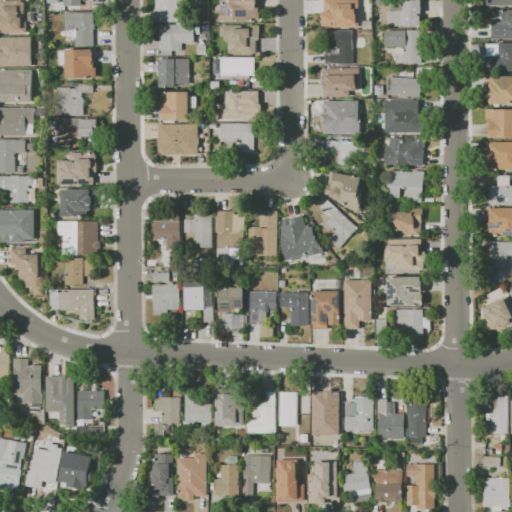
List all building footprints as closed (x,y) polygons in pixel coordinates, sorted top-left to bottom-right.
[(27,21),(27,32),(0,32),(0,8),(1,8),(1,0),(22,0),(22,2),(25,2),(25,13),(23,13),(23,21),(27,21)] [(179,21),(160,21),(160,0),(177,0),(177,6),(179,6),(179,21)] [(221,0),(259,0),(258,11),(259,12),(259,13),(260,14),(260,16),(260,17),(259,18),(259,19),(258,20),(255,20),(254,20),(253,21),(252,21),(251,20),(250,20),(250,19),(221,19),(221,10),(223,10),(223,3),(221,3),(221,0)] [(359,0),(359,27),(322,27),(322,24),(321,24),(321,11),(324,11),(324,0),(359,0)] [(420,0),(420,12),(417,12),(417,15),(419,15),(419,25),(404,25),(403,24),(387,25),(386,10),(389,10),(388,0),(420,0)] [(97,41),(79,41),(79,25),(68,25),(68,12),(97,11),(97,23),(98,23),(98,28),(97,28),(97,41)] [(511,40),(495,40),(495,19),(500,19),(500,11),(511,11),(511,40)] [(366,28),(366,20),(375,20),(375,27),(366,28)] [(185,52),(163,52),(163,26),(203,26),(203,35),(197,35),(197,44),(185,44),(185,52)] [(263,26),(263,35),(262,35),(262,41),(259,41),(259,54),(232,54),(232,41),(228,41),(228,38),(224,38),(224,26),(263,26)] [(436,30),(436,42),(427,43),(427,30),(436,30)] [(356,64),(328,65),(327,55),(328,55),(328,32),(355,31),(356,64)] [(424,31),(424,64),(407,64),(399,64),(399,56),(398,56),(398,41),(406,41),(406,31),(424,31)] [(33,66),(0,66),(0,37),(33,37),(33,66)] [(500,44),(508,44),(508,45),(508,44),(508,47),(511,47),(511,73),(501,74),(501,59),(493,59),(492,45),(500,45),(500,44)] [(209,46),(209,55),(200,55),(200,46),(209,46)] [(97,67),(98,78),(67,78),(67,50),(93,50),(93,52),(94,52),(94,62),(95,62),(95,67),(97,67)] [(258,58),(258,76),(224,76),(224,58),(258,58)] [(191,59),(192,84),(177,84),(177,87),(161,87),(161,78),(162,78),(162,68),(161,68),(161,59),(162,59),(191,59)] [(368,83),(368,94),(359,94),(359,95),(341,95),(341,83),(329,83),(329,70),(341,70),(341,69),(359,68),(359,83),(368,83)] [(0,69),(34,69),(34,101),(0,101),(0,69)] [(411,97),(402,96),(391,95),(392,77),(425,80),(423,98),(411,97)] [(511,107),(495,108),(495,105),(493,103),(493,99),(490,99),(490,77),(494,77),(511,77),(511,107)] [(88,111),(62,111),(61,84),(74,84),(75,86),(81,86),(81,81),(98,80),(98,89),(86,90),(86,95),(88,95),(88,97),(89,97),(89,104),(88,104),(88,111)] [(192,120),(164,120),(163,101),(164,101),(164,92),(192,92),(192,120)] [(256,101),(257,117),(246,117),(246,119),(228,120),(228,105),(221,105),(221,93),(246,92),(246,101),(256,101)] [(315,100),(327,100),(327,112),(315,112),(315,100)] [(425,104),(423,120),(410,119),(409,125),(423,127),(422,136),(407,134),(407,129),(395,128),(399,100),(425,104)] [(353,127),(344,127),(344,133),(330,133),(329,103),(352,103),(352,117),(353,117),(353,127)] [(375,118),(366,119),(366,110),(364,110),(363,103),(375,103),(375,118)] [(47,117),(39,117),(39,110),(41,110),(41,106),(47,106),(47,109),(47,117)] [(28,135),(1,136),(1,108),(36,107),(36,124),(35,124),(35,134),(28,134),(28,135)] [(511,110),(511,139),(491,139),(491,121),(489,121),(490,111),(511,110)] [(101,120),(101,129),(97,129),(97,137),(59,138),(59,120),(85,119),(85,120),(101,120)] [(189,151),(171,152),(171,151),(169,151),(169,144),(165,144),(165,132),(171,131),(171,125),(173,125),(173,124),(191,123),(191,124),(194,124),(194,125),(199,125),(199,138),(189,138),(189,151)] [(257,153),(244,153),(244,142),(224,142),(224,125),(257,124),(257,153)] [(212,155),(203,155),(203,138),(212,138),(212,155)] [(17,172),(0,172),(0,139),(17,139),(27,139),(27,152),(17,152),(17,172)] [(372,147),(369,162),(357,160),(356,166),(365,167),(364,173),(338,168),(340,151),(327,149),(328,139),(344,142),(344,140),(366,143),(365,146),(372,147)] [(426,167),(416,166),(413,166),(413,167),(391,164),(391,165),(387,165),(389,147),(392,148),(394,139),(405,140),(405,139),(414,140),(414,139),(429,141),(428,149),(427,149),(426,152),(428,152),(426,167)] [(511,170),(493,171),(493,163),(489,163),(489,143),(511,143),(511,170)] [(85,181),(67,181),(67,168),(66,150),(85,150),(85,151),(85,167),(85,181)] [(352,208),(353,204),(347,204),(347,200),(340,199),(340,197),(340,195),(340,193),(341,192),(332,191),(333,181),(336,181),(337,171),(367,174),(364,209),(352,208)] [(428,172),(425,203),(410,202),(411,189),(404,188),(403,199),(390,198),(393,171),(416,173),(417,171),(428,172)] [(30,202),(12,202),(12,194),(0,194),(0,175),(30,175),(30,176),(35,176),(35,178),(38,178),(44,177),(44,186),(38,187),(38,183),(35,183),(35,185),(30,185),(30,188),(34,188),(34,200),(30,200),(30,202)] [(511,205),(493,205),(493,187),(501,187),(501,177),(511,177),(511,205)] [(99,190),(99,205),(95,205),(94,205),(94,211),(91,211),(91,217),(65,217),(65,190),(93,190),(99,190)] [(343,249),(333,241),(340,233),(330,224),(336,217),(326,207),(332,201),(362,228),(343,249)] [(426,209),(426,219),(425,219),(425,236),(408,236),(408,234),(396,234),(396,224),(394,224),(394,213),(394,211),(406,211),(406,209),(426,209)] [(511,236),(497,237),(493,234),(493,230),(493,229),(492,229),(493,223),(490,224),(490,209),(511,209),(511,236)] [(0,210),(36,210),(36,239),(27,239),(27,242),(4,242),(4,236),(0,236),(0,229),(1,229),(1,225),(0,225),(0,210)] [(184,251),(170,251),(170,248),(163,248),(163,240),(157,240),(157,222),(165,222),(165,211),(184,211),(184,251)] [(234,261),(222,261),(222,233),(219,233),(220,212),(239,212),(239,215),(249,216),(249,250),(234,249),(234,261)] [(281,256),(252,256),(252,228),(263,228),(264,212),(281,212),(281,256)] [(215,248),(198,248),(198,233),(188,233),(188,220),(198,220),(198,215),(216,215),(215,248)] [(328,254),(311,258),(311,257),(301,259),(301,261),(296,262),(296,261),(290,262),(285,243),(286,242),(285,239),(286,239),(285,236),(287,235),(286,229),(288,228),(287,222),(307,217),(310,227),(313,226),(313,229),(317,228),(319,238),(320,237),(321,241),(322,240),(323,243),(324,243),(325,247),(326,246),(328,254)] [(102,251),(66,251),(66,241),(73,241),(73,238),(67,238),(67,233),(61,234),(61,220),(102,220),(102,240),(104,240),(104,247),(102,247),(102,251)] [(416,240),(416,258),(413,258),(413,264),(425,263),(426,273),(404,273),(404,264),(403,264),(403,269),(389,269),(389,240),(416,240)] [(511,243),(511,256),(511,269),(493,269),(492,243),(511,243)] [(47,296),(37,296),(37,292),(34,292),(34,288),(28,288),(27,284),(29,284),(28,280),(24,280),(24,277),(22,276),(22,273),(24,271),(24,270),(19,271),(19,265),(15,265),(14,250),(30,250),(30,256),(43,256),(43,257),(47,257),(47,269),(45,269),(45,278),(47,278),(47,296)] [(173,256),(173,265),(157,265),(157,256),(173,256)] [(97,261),(97,277),(86,277),(86,286),(69,286),(69,259),(87,259),(87,261),(97,261)] [(183,285),(183,310),(171,310),(171,316),(157,316),(156,286),(171,286),(171,283),(156,283),(156,274),(168,274),(168,268),(172,268),(173,283),(176,283),(176,285),(183,285)] [(504,270),(509,279),(495,286),(491,276),(504,270)] [(429,278),(429,293),(425,293),(425,296),(426,296),(426,306),(392,306),(392,278),(424,278),(429,278)] [(348,290),(348,286),(348,282),(365,282),(365,280),(373,280),(373,281),(375,281),(375,322),(363,322),(363,330),(348,330),(348,290)] [(216,322),(208,323),(208,310),(188,310),(187,282),(207,281),(207,283),(216,283),(217,322),(216,322)] [(247,315),(248,330),(225,330),(225,315),(233,315),(233,313),(222,313),(222,288),(247,288),(247,310),(245,310),(245,315),(247,315)] [(97,290),(97,320),(83,321),(83,311),(71,311),(70,290),(97,290)] [(343,292),(344,315),(343,315),(344,325),(331,325),(331,330),(316,330),(316,325),(316,292),(343,292)] [(252,324),(252,314),(252,293),(280,293),(280,311),(272,311),(272,313),(270,313),(270,325),(252,325),(252,324)] [(312,293),(312,327),(294,327),(294,308),(284,308),(284,294),(296,294),(296,293),(312,293)] [(63,310),(54,310),(53,295),(62,295),(63,310)] [(480,307),(490,333),(511,324),(511,309),(507,296),(480,307)] [(426,310),(426,318),(433,318),(433,328),(426,329),(427,337),(409,337),(409,324),(396,324),(396,311),(426,310)] [(381,320),(391,320),(392,337),(381,337),(381,320)] [(276,327),(276,338),(263,338),(264,327),(276,327)] [(0,346),(10,346),(10,353),(11,353),(11,371),(10,371),(10,380),(0,380),(0,346)] [(45,410),(45,413),(35,413),(35,405),(34,405),(34,401),(28,401),(28,407),(20,407),(20,395),(18,395),(19,359),(33,360),(33,367),(35,367),(35,366),(47,366),(47,405),(46,405),(45,410)] [(78,385),(78,418),(61,418),(60,399),(53,399),(53,391),(60,390),(60,385),(78,385)] [(247,427),(219,427),(219,390),(240,389),(240,395),(247,395),(247,427)] [(109,391),(109,410),(96,410),(96,420),(82,420),(82,391),(109,391)] [(188,423),(189,391),(197,391),(197,405),(215,405),(215,423),(213,423),(213,428),(205,428),(205,423),(188,423)] [(251,434),(251,420),(262,420),(262,417),(252,418),(252,410),(261,410),(261,407),(264,407),(263,402),(270,401),(269,392),(279,392),(280,434),(255,434),(251,434)] [(284,426),(284,392),(302,392),(302,426),(284,426)] [(317,427),(317,395),(326,395),(326,410),(337,410),(337,408),(342,408),(342,410),(344,410),(344,428),(317,427)] [(511,434),(493,434),(494,421),(489,421),(490,415),(493,415),(494,396),(511,397),(511,434)] [(167,438),(157,438),(158,422),(165,422),(165,410),(158,410),(158,397),(183,397),(182,424),(167,424),(167,438)] [(348,431),(348,418),(359,418),(359,398),(376,398),(376,431),(348,431)] [(408,439),(381,439),(381,422),(382,422),(382,416),(381,416),(381,400),(390,400),(390,404),(398,404),(398,415),(407,414),(408,439)] [(412,438),(412,431),(412,429),(412,405),(429,405),(429,438),(426,438),(426,444),(424,444),(424,446),(417,446),(417,444),(412,444),(412,438)] [(82,435),(82,426),(99,426),(108,425),(108,435),(82,435)] [(0,469),(0,438),(27,443),(19,487),(9,485),(12,471),(0,469)] [(29,486),(31,471),(34,472),(39,449),(52,452),(53,445),(62,446),(61,449),(66,450),(59,481),(47,480),(45,489),(29,486)] [(95,450),(108,451),(103,474),(97,472),(95,483),(92,482),(91,487),(88,490),(71,488),(72,484),(64,482),(69,453),(96,458),(95,450)] [(206,453),(195,453),(195,456),(178,457),(179,499),(195,498),(195,496),(207,495),(206,453)] [(168,491),(164,498),(161,496),(159,500),(154,496),(156,493),(146,487),(150,479),(158,465),(165,454),(183,464),(168,491)] [(256,456),(276,457),(275,484),(258,484),(258,498),(247,497),(248,465),(256,465),(256,456)] [(243,496),(219,497),(219,481),(224,481),(224,466),(232,466),(232,457),(242,457),(243,496)] [(503,458),(503,467),(487,466),(487,457),(503,458)] [(297,459),(279,459),(278,499),(304,500),(304,484),(297,484),(297,459)] [(311,493),(310,499),(307,499),(307,500),(299,500),(299,486),(289,485),(290,475),(290,473),(288,473),(288,460),(291,460),(291,459),(308,460),(307,486),(308,486),(307,492),(311,493)] [(406,471),(406,502),(382,503),(382,500),(380,500),(380,486),(379,471),(381,471),(381,461),(389,461),(389,471),(406,471)] [(357,464),(370,462),(376,503),(357,505),(352,506),(352,502),(356,501),(355,493),(348,494),(346,476),(359,474),(357,464)] [(437,465),(438,488),(439,488),(439,499),(438,499),(438,510),(420,510),(420,506),(411,507),(411,487),(420,486),(420,478),(418,479),(418,477),(410,477),(410,466),(437,465)] [(338,501),(329,501),(330,487),(312,486),(313,468),(340,469),(338,501)] [(511,479),(511,507),(504,507),(504,511),(495,511),(495,508),(486,508),(486,479),(511,479)]
